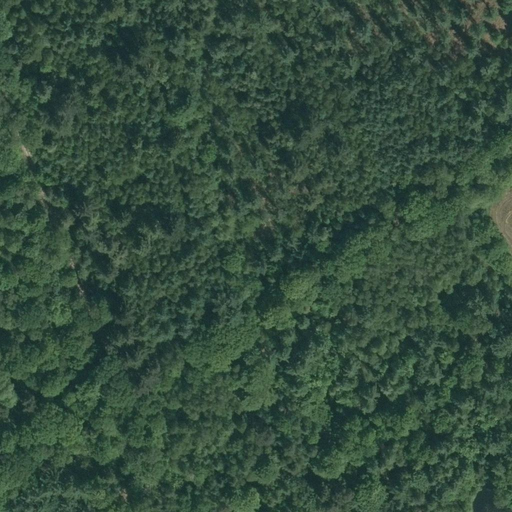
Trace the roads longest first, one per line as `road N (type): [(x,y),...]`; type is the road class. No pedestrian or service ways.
road 1 (track): [(225,330),(511,142)]
road 2 (track): [(127,394),(0,98)]
road 3 (track): [(0,477),(127,394)]
road 4 (track): [(175,511),(127,394)]
